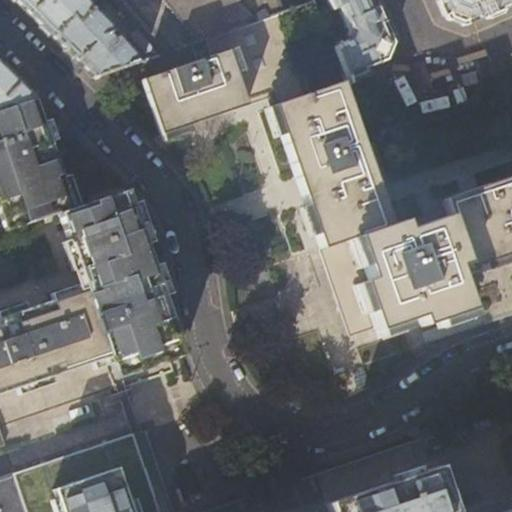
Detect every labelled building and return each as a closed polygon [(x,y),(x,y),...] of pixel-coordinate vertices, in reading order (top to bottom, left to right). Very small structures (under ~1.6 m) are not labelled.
[(13,0),(30,16),(51,37),(71,18),(78,23),(93,8),(85,0),(13,0)] [(161,0),(191,34),(197,41),(205,39),(282,13),(295,8),(291,0),(161,0)] [(340,19),(372,5),(369,0),(324,0),(324,1),(329,12),(335,10),(340,19)] [(511,3),(511,0),(435,0),(442,15),(467,24),(511,3)] [(377,17),(372,5),(340,19),(346,33),(342,44),(339,44),(335,35),(328,37),(347,83),(367,74),(365,68),(379,61),(387,39),(377,17)] [(71,18),(51,37),(70,56),(93,78),(157,56),(143,38),(135,29),(128,36),(146,55),(143,58),(141,55),(138,58),(106,20),(93,8),(78,23),(71,18)] [(446,216),(445,217),(403,231),(400,222),(387,226),(386,225),(339,84),(309,93),(282,13),(205,39),(211,57),(141,82),(159,135),(266,99),(348,335),(371,327),(373,332),(414,317),(416,318),(419,327),(467,311),(467,306),(474,304),(476,304),(482,324),(508,315),(511,313),(511,176),(442,200),(441,202),(446,216)] [(12,77),(0,65),(0,110),(34,99),(12,77)] [(368,76),(367,74),(347,83),(368,76)] [(35,100),(34,99),(0,110),(0,220),(4,233),(57,215),(72,209),(35,100)] [(98,201),(72,209),(57,215),(83,290),(151,267),(125,191),(113,195),(98,201)] [(151,267),(83,290),(106,358),(111,373),(165,355),(179,350),(151,267)] [(0,319),(0,394),(103,359),(106,358),(83,290),(0,319)] [(106,358),(103,359),(114,389),(115,388),(118,388),(170,370),(165,355),(111,373),(106,358)] [(511,511),(511,411),(206,511),(169,511),(142,431),(13,475),(0,478),(0,511),(511,511)]
